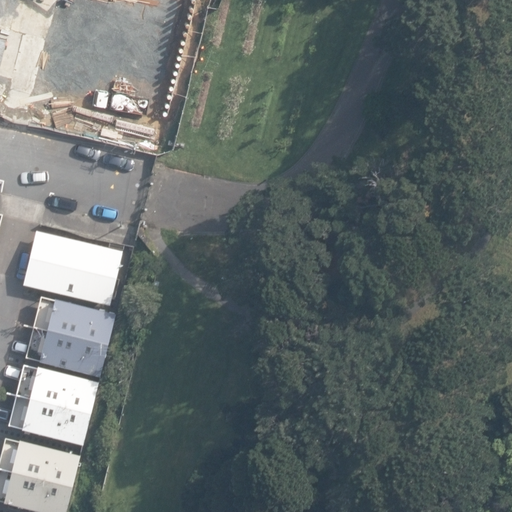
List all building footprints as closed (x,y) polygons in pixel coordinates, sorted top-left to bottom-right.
[(36,98),(51,38),(49,37),(58,0),(0,0),(0,87),(6,89),(6,90),(36,98)] [(54,39),(39,102),(108,120),(124,57),(121,56),(130,19),(111,15),(108,29),(80,21),(83,8),(65,3),(56,40),(54,39)] [(139,142),(159,147),(189,34),(167,29),(139,142)] [(124,251),(37,230),(25,285),(111,306),(124,251)] [(117,315),(42,296),(26,358),(102,377),(117,315)] [(25,364),(9,426),(85,445),(100,382),(39,366),(39,367),(25,364)] [(67,511),(82,456),(21,440),(21,441),(6,437),(0,463),(0,500),(6,502),(5,503),(40,511),(67,511)]
